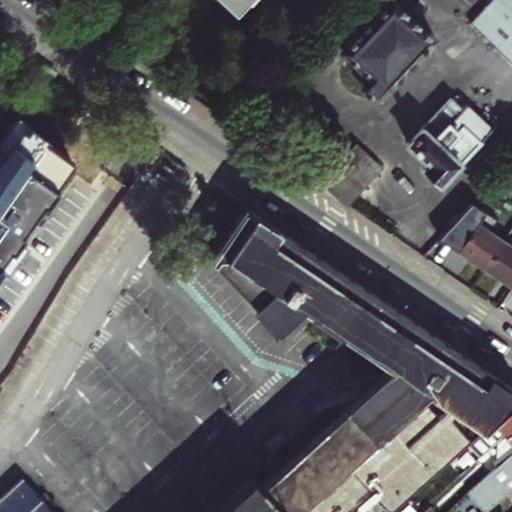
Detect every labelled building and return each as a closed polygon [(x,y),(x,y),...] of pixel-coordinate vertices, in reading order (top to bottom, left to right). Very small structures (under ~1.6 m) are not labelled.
[(434,38),(394,0),(387,0),(341,48),(359,66),(366,72),(360,79),(360,81),(362,86),(371,94),(375,96),(377,96),(379,95),(434,38)] [(511,0),(490,0),(470,22),(511,60),(511,0)] [(357,75),(360,79),(366,72),(359,66),(353,72),(357,75)] [(279,103),(268,95),(242,122),(258,133),(279,103)] [(492,129),(457,95),(452,99),(450,97),(408,143),(428,162),(423,167),(432,175),(440,183),(492,129)] [(0,149),(0,263),(72,159),(19,122),(0,149)] [(380,167),(355,144),(318,183),(317,184),(346,202),(380,167)] [(472,202),(439,237),(470,258),(484,267),(503,238),(492,231),(499,220),(472,202)] [(390,511),(468,442),(511,402),(511,389),(412,321),(244,207),(210,259),(278,332),(304,308),(386,364),(370,378),(369,372),(340,378),(344,402),(221,511),(390,511)] [(496,275),(511,285),(511,283),(511,244),(503,238),(484,267),(496,275)] [(511,402),(468,442),(481,456),(505,435),(511,428),(511,402)] [(502,462),(511,453),(511,443),(510,442),(490,459),(493,462),(498,458),(502,462)] [(470,511),(485,511),(511,489),(511,453),(502,462),(497,467),(459,500),(470,511)] [(498,458),(493,462),(497,467),(502,462),(498,458)] [(0,493),(0,511),(54,511),(20,475),(0,493)]
